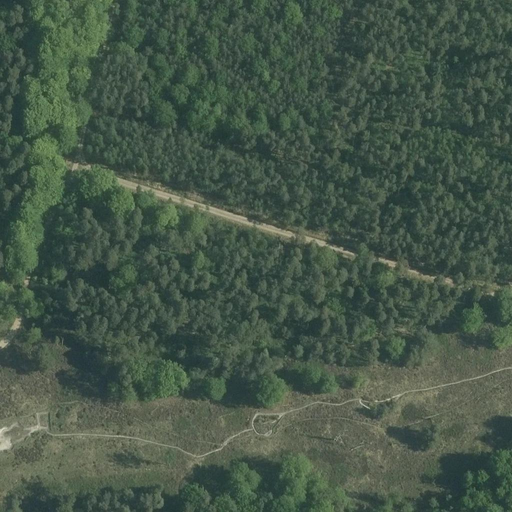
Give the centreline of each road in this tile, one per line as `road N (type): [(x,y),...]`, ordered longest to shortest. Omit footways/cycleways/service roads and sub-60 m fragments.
road 1 (track): [(511,300),(79,167)]
road 2 (track): [(79,167),(34,251),(21,310),(0,346)]
road 3 (track): [(79,167),(113,0)]
